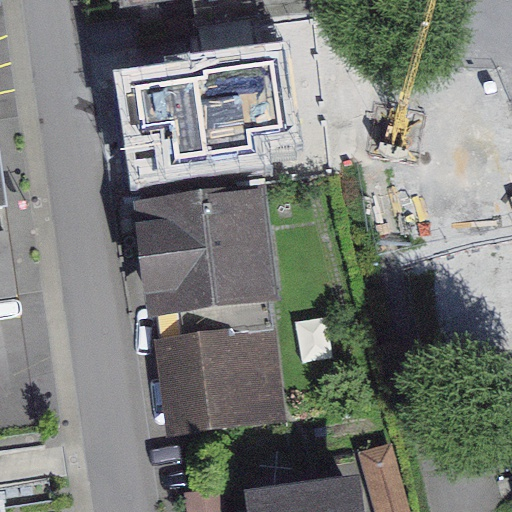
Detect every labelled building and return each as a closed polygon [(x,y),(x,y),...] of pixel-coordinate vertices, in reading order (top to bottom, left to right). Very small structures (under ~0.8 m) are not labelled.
[(201,75),(122,86),(133,172),(255,156),(252,133),(286,129),(276,57),(200,67),(201,75)] [(511,94),(386,119),(443,414),(511,400),(511,94)] [(253,197),(145,210),(156,305),(264,293),(253,197)] [(267,337),(166,348),(175,424),(275,414),(267,337)] [(363,469),(375,511),(406,511),(392,461),(363,469)] [(257,498),(258,511),(352,511),(349,486),(257,498)]
